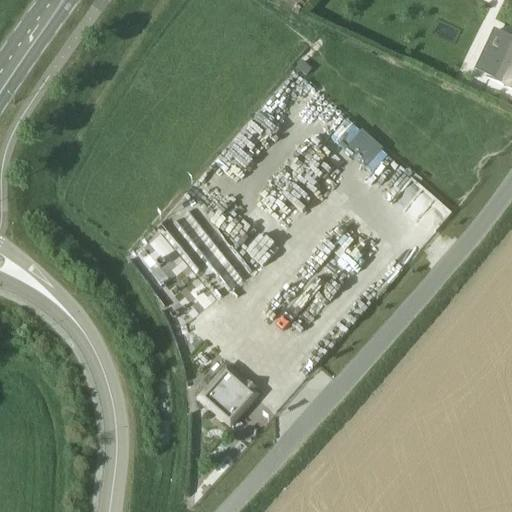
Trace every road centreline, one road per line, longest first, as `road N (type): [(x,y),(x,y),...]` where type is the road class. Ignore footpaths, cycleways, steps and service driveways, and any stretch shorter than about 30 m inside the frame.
road 1 (unknown): [(315,420),(255,328),(261,300),(323,177),(339,165),(358,166),(460,252)]
road 2 (unclassified): [(228,511),(368,364),(511,189)]
road 3 (unclassified): [(107,511),(111,462),(92,357),(68,321),(0,270)]
